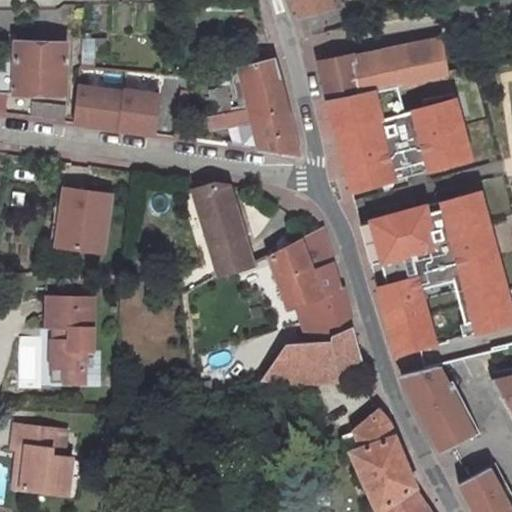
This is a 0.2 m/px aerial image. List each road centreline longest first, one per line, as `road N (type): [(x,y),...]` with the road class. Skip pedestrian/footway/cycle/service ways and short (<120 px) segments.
road 1 (tertiary): [(321,182),(382,374),(456,511)]
road 2 (residential): [(321,182),(0,132)]
road 3 (tertiary): [(274,0),(321,182)]
